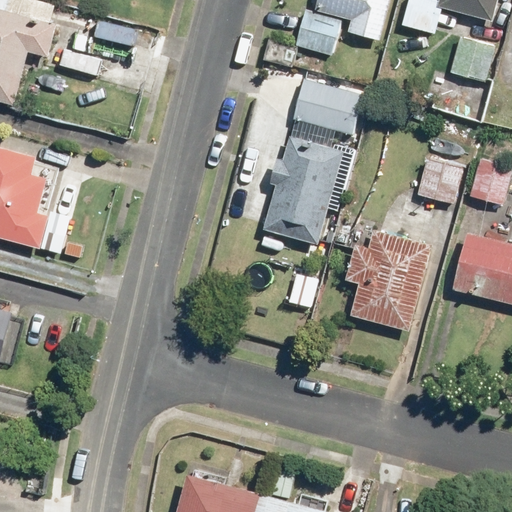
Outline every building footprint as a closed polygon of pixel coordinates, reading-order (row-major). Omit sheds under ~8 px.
[(389,0),(326,0),(324,12),(384,24),(389,0)] [(490,20),(495,0),(437,0),(436,5),(490,20)] [(0,104),(14,108),(29,55),(48,60),(57,27),(38,22),(0,11),(0,104)] [(337,24),(305,15),(298,40),(330,49),(337,24)] [(489,50),(463,43),(455,71),(481,78),(489,50)] [(310,85),(300,118),(348,133),(358,99),(310,85)] [(36,157),(0,147),(0,240),(40,251),(49,218),(38,215),(47,181),(31,177),(36,157)] [(269,229),(314,242),(337,159),(292,147),(269,229)] [(463,168),(426,160),(418,196),(456,204),(463,168)] [(484,165),(474,194),(500,203),(510,174),(484,165)] [(406,328),(425,249),(377,237),(358,316),(406,328)] [(511,251),(469,240),(457,286),(511,300),(511,251)] [(0,361),(12,315),(0,311),(0,361)] [(303,511),(188,481),(179,511),(303,511)]
